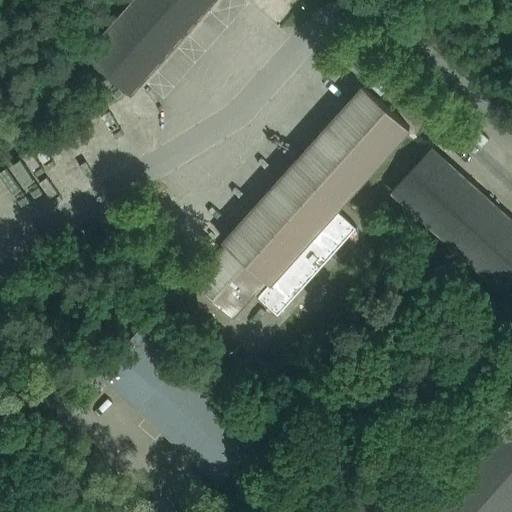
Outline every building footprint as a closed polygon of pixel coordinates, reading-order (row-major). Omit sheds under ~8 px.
[(213,0),(134,0),(87,53),(131,92),(213,0)] [(208,36),(223,44),(230,31),(215,23),(208,36)] [(172,68),(164,75),(176,90),(185,83),(172,68)] [(373,74),(367,81),(382,94),(388,88),(373,74)] [(411,127),(364,84),(225,239),(229,242),(224,248),(225,249),(212,264),(210,263),(195,280),(234,315),(255,292),(279,313),(358,226),(338,208),(411,127)] [(0,151),(3,158),(21,149),(17,140),(0,148),(0,151)] [(511,217),(443,155),(433,147),(393,191),(511,297),(511,217)] [(100,167),(104,176),(124,168),(120,158),(100,167)] [(260,436),(175,360),(140,328),(101,372),(111,381),(211,471),(221,480),(260,436)] [(511,511),(511,438),(505,432),(433,511),(511,511)]
